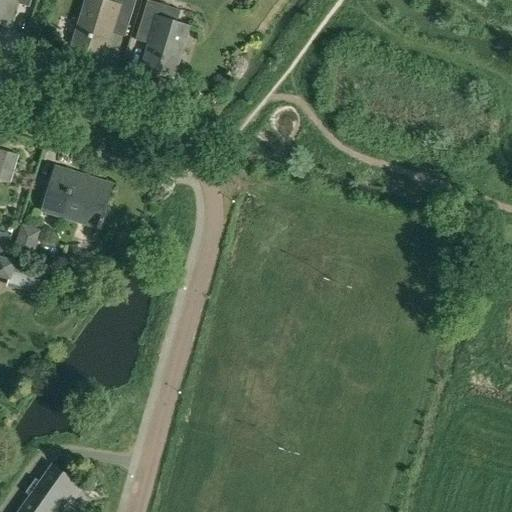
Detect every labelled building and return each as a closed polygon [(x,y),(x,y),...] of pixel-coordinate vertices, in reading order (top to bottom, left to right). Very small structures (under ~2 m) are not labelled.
[(29,8),(31,0),(0,0),(0,24),(9,27),(16,3),(29,8)] [(125,37),(135,0),(86,0),(73,46),(104,56),(111,33),(125,37)] [(173,78),(188,28),(177,23),(180,10),(148,1),(136,41),(149,45),(142,68),(173,78)] [(0,179),(12,183),(19,156),(0,150),(0,179)] [(102,217),(111,188),(82,179),(83,176),(58,168),(43,211),(98,228),(97,229),(101,230),(105,218),(102,217)] [(448,221),(427,216),(424,231),(446,236),(448,221)] [(16,260),(1,255),(0,258),(0,271),(12,275),(16,260)] [(65,511),(66,511),(83,488),(53,467),(42,483),(36,479),(30,487),(36,491),(65,511)] [(21,511),(65,511),(36,491),(30,487),(26,493),(32,497),(21,511)]
